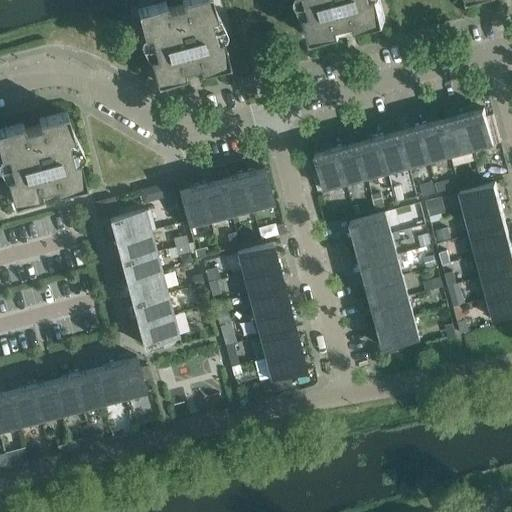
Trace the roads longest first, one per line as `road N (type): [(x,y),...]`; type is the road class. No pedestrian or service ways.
road 1 (unclassified): [(350,394),(275,112)]
road 2 (residential): [(275,112),(179,130),(74,78),(0,86)]
road 3 (residential): [(498,50),(275,112)]
